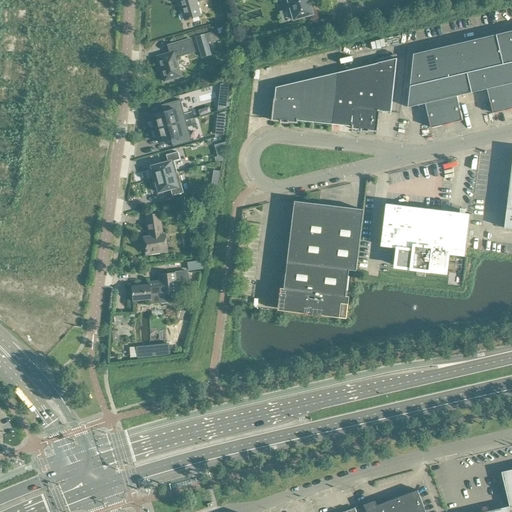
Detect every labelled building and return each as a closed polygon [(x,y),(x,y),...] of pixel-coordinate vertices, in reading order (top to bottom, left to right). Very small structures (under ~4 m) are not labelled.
[(196,0),(176,0),(179,7),(180,7),(184,20),(188,19),(189,19),(191,19),(190,18),(199,15),(196,0)] [(308,0),(286,0),(285,1),(288,10),(290,9),(293,20),(312,14),(309,6),(310,5),(308,0)] [(511,31),(414,54),(409,108),(426,104),(432,128),(463,120),(458,96),(488,89),(493,113),(511,108),(511,31)] [(193,51),(190,39),(168,46),(171,45),(173,52),(156,57),(159,66),(160,67),(161,67),(162,71),(161,71),(161,72),(164,81),(181,76),(175,57),(193,51)] [(337,72),(332,124),(353,127),(353,128),(378,131),(379,111),(393,112),(399,59),(337,72)] [(332,124),(337,72),(275,87),(273,99),(271,120),(279,121),(279,122),(287,123),(287,122),(295,123),(296,121),(332,124)] [(163,112),(151,115),(155,129),(185,120),(180,100),(161,105),(163,112)] [(185,120),(155,129),(159,142),(170,139),(172,147),(191,141),(185,120)] [(176,172),(173,161),(174,161),(175,161),(176,160),(179,159),(177,152),(166,155),(167,162),(150,166),(152,171),(150,172),(152,179),(177,172),(176,172)] [(183,193),(177,172),(152,179),(154,187),(156,187),(158,192),(170,189),(172,196),(183,193)] [(355,271),(362,209),(293,201),(281,298),(278,298),(276,310),(345,318),(347,296),(344,296),(347,270),(355,271)] [(399,249),(397,266),(413,268),(413,269),(419,269),(419,271),(424,271),(424,270),(430,271),(430,270),(447,272),(449,255),(466,257),(467,249),(471,214),(387,204),(382,246),(399,249)] [(167,251),(164,234),(162,235),(159,214),(145,216),(146,224),(149,223),(151,236),(143,237),(146,254),(167,251)] [(200,237),(185,237),(185,247),(200,247),(200,237)] [(205,262),(190,264),(191,272),(206,270),(205,262)] [(177,292),(175,272),(158,274),(159,282),(148,283),(148,284),(131,286),(132,301),(149,299),(150,304),(161,303),(160,294),(177,292)] [(167,344),(137,347),(138,357),(168,354),(167,344)] [(511,511),(511,469),(502,472),(510,506),(511,511)] [(195,477),(171,483),(173,488),(196,481),(195,477)] [(426,511),(418,490),(382,504),(377,505),(376,501),(365,505),(367,511),(426,511)]
